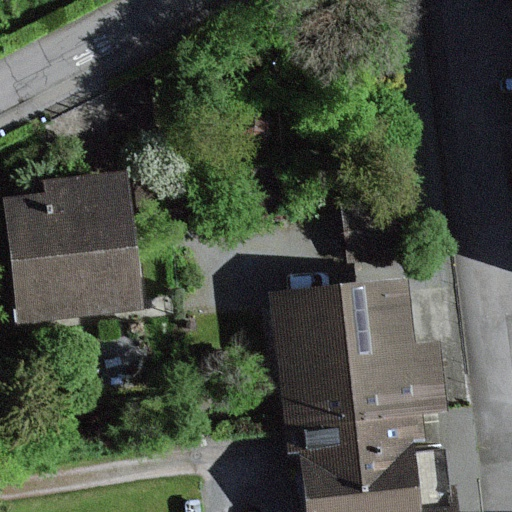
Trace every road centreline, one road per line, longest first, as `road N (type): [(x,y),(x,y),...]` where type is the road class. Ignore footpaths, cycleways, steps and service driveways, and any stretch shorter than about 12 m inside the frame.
road 1 (residential): [(459,0),(500,385),(511,428)]
road 2 (residential): [(0,82),(176,0)]
